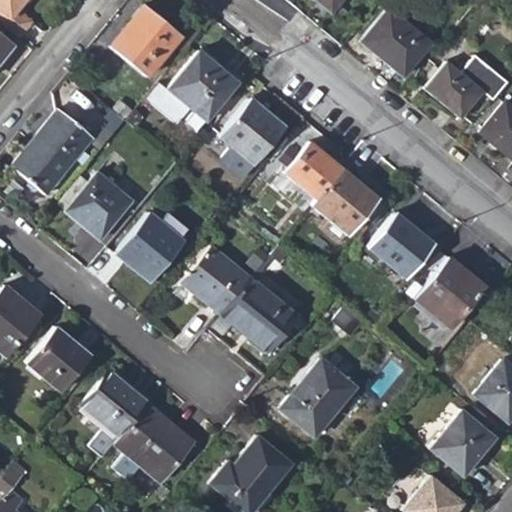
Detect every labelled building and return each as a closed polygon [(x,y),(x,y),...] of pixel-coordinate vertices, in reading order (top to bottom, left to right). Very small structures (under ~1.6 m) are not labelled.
[(0,0),(0,26),(13,37),(24,24),(11,13),(20,0),(0,0)] [(310,0),(327,14),(338,0),(310,0)] [(138,3),(105,43),(144,75),(177,35),(138,3)] [(384,8),(357,40),(399,76),(426,43),(384,8)] [(194,50),(160,88),(201,122),(233,83),(194,50)] [(442,61),(421,87),(457,116),(477,90),(442,61)] [(245,98),(215,134),(248,161),(278,125),(245,98)] [(511,111),(498,100),(473,131),(511,160),(511,111)] [(54,108),(9,165),(43,193),(89,136),(54,108)] [(278,172),(310,199),(337,166),(305,140),(278,172)] [(373,196),(337,166),(310,199),(306,203),(342,234),(373,196)] [(93,171),(61,209),(95,238),(127,199),(93,171)] [(390,211),(361,246),(398,276),(428,242),(390,211)] [(144,213),(111,252),(145,279),(177,240),(144,213)] [(174,283),(214,315),(247,275),(207,244),(174,283)] [(444,256),(408,299),(443,327),(478,283),(444,256)] [(293,313),(247,275),(214,315),(261,352),(293,313)] [(0,284),(0,354),(1,356),(34,313),(0,284)] [(51,326),(22,361),(56,389),(85,355),(51,326)] [(511,327),(502,339),(511,346),(511,327)] [(315,357),(273,409),(306,436),(348,385),(315,357)] [(511,374),(495,361),(468,392),(504,421),(511,411),(511,374)] [(86,443),(100,455),(109,444),(142,403),(105,371),(78,403),(102,423),(86,443)] [(188,443),(142,403),(109,444),(120,453),(108,468),(124,480),(135,465),(155,482),(188,443)] [(455,413),(425,450),(458,478),(488,440),(455,413)] [(221,461),(203,482),(238,511),(244,511),(283,463),(251,436),(227,466),(221,461)] [(10,460),(7,463),(0,472),(0,511),(15,511),(12,509),(17,501),(6,491),(18,476),(18,475),(21,470),(10,460)] [(423,479),(396,510),(398,511),(448,511),(456,504),(423,479)]
